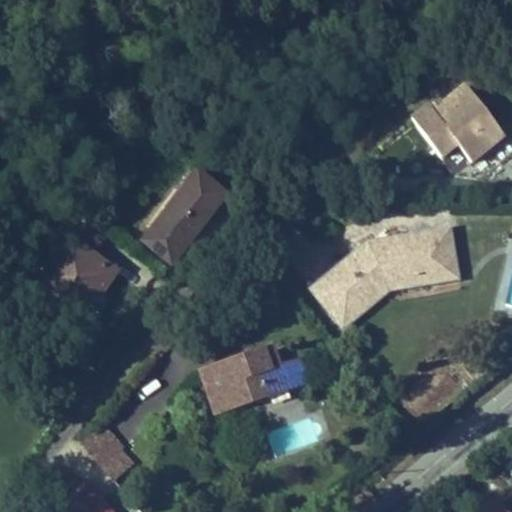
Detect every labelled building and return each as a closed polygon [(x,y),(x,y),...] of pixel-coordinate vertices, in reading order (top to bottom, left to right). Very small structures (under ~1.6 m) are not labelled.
[(505,139),(463,89),(431,115),(425,107),(409,121),(443,162),(459,148),(473,165),(505,139)] [(206,200),(178,179),(141,228),(170,250),(206,200)] [(34,275),(73,305),(92,277),(99,281),(111,262),(67,228),(34,275)] [(453,239),(438,242),(440,260),(429,261),(428,278),(411,278),(412,287),(433,286),(434,293),(457,291),(453,239)] [(392,290),(412,287),(411,278),(428,278),(429,261),(440,260),(438,242),(397,244),(387,251),(381,246),(374,252),(368,248),(311,292),(343,328),(392,290)] [(230,411),(281,399),(279,387),(293,384),(287,363),(285,354),(229,367),(228,362),(209,366),(217,395),(225,394),(230,411)] [(310,358),(287,363),(293,384),(314,379),(310,358)] [(113,485),(136,464),(101,425),(78,446),(113,485)] [(118,511),(90,476),(60,501),(68,511),(118,511)]
